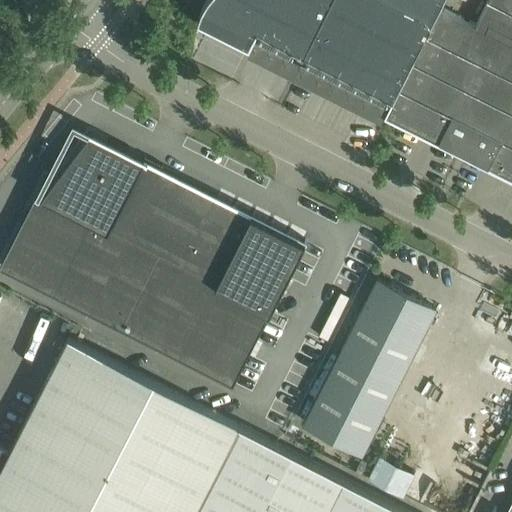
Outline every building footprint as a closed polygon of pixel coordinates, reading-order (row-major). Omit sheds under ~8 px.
[(201,14),(200,16),(199,18),(199,20),(198,22),(198,23),(199,23),(200,21),(249,46),(257,30),(303,53),(393,98),(385,114),(406,125),(458,151),(469,156),(511,178),(511,0),(207,0),(207,1),(206,2),(205,4),(204,6),(203,8),(202,9),(202,11),(201,14)] [(45,176),(0,264),(0,265),(233,383),(305,241),(143,158),(125,149),(125,140),(109,139),(108,141),(89,132),(54,180),(45,176)] [(378,277),(304,423),(362,452),(437,307),(378,277)] [(341,291),(319,334),(328,339),(349,295),(341,291)] [(10,449),(0,468),(0,511),(194,511),(240,424),(68,336),(10,449)] [(240,424),(194,511),(411,511),(352,482),(240,424)] [(0,444),(0,468),(10,449),(0,444)] [(495,506),(492,511),(511,511),(511,500),(506,511),(499,511),(495,510),(497,507),(495,506)]
